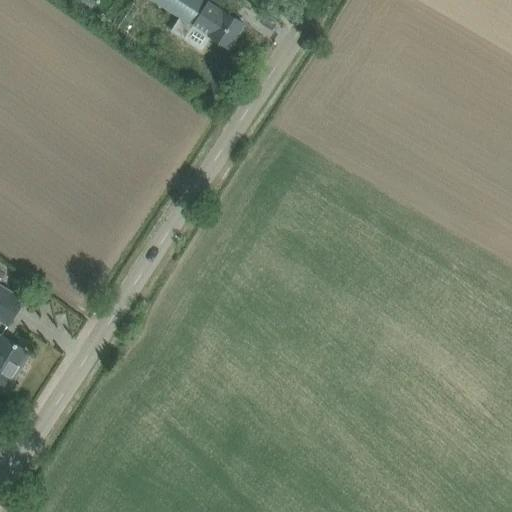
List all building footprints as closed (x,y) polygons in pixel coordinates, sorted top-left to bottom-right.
[(206,2),(203,0),(151,0),(191,25),(206,2)] [(191,25),(183,39),(200,50),(209,36),(211,38),(228,48),(243,25),(215,7),(206,2),(191,25)] [(0,237),(84,295),(109,258),(0,184),(0,237)] [(23,301),(6,290),(0,286),(0,321),(7,326),(23,301)] [(26,352),(9,341),(0,336),(0,335),(0,389),(5,393),(14,379),(10,377),(26,352)]
